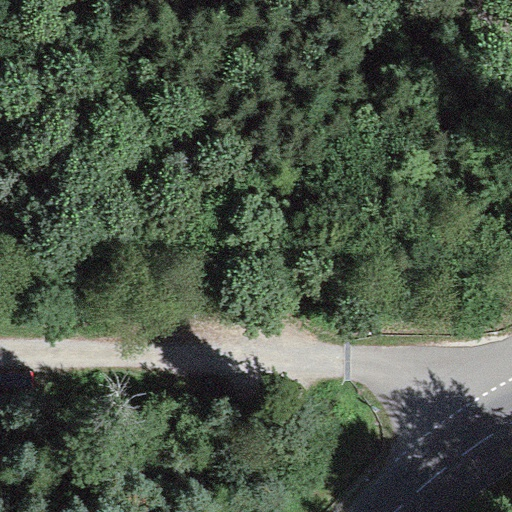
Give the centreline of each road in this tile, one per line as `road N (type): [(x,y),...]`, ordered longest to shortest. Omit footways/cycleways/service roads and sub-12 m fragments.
road 1 (track): [(0,299),(206,299),(511,386)]
road 2 (tertiary): [(385,511),(406,483),(511,395)]
